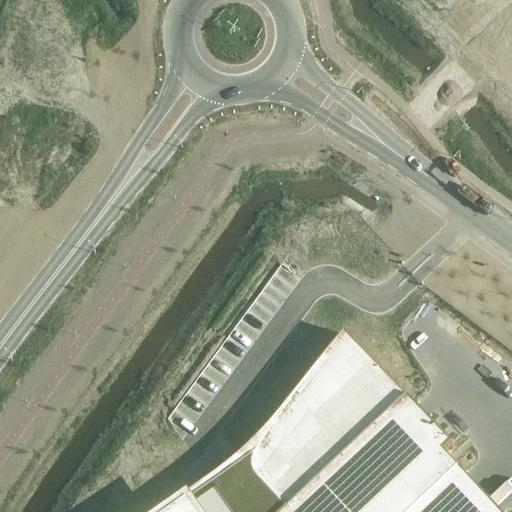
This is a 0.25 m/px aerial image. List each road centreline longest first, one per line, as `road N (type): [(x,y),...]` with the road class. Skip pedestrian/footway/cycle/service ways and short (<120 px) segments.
road 1 (tertiary): [(0,346),(128,178)]
road 2 (tertiary): [(372,141),(511,240)]
road 3 (tertiary): [(191,70),(140,142),(128,178)]
road 4 (tertiary): [(128,178),(159,157),(210,85)]
road 5 (tertiary): [(372,141),(356,112),(287,53)]
road 6 (tertiary): [(265,81),(338,129),(372,141)]
